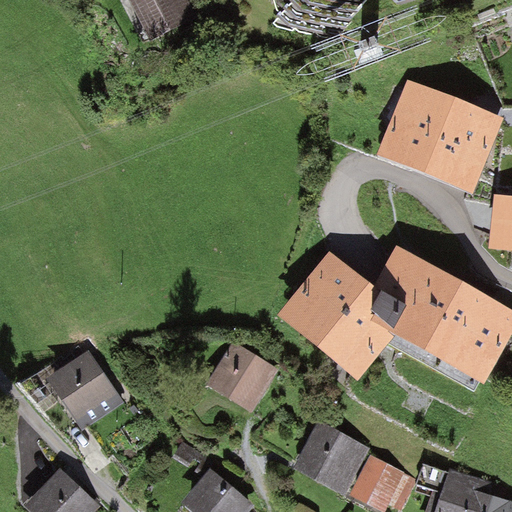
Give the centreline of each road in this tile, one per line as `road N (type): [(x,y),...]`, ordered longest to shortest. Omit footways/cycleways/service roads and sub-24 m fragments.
road 1 (residential): [(511,279),(482,260),(434,195),(370,168),(347,179),(339,207),(345,231),(374,269)]
road 2 (residential): [(125,511),(0,375)]
